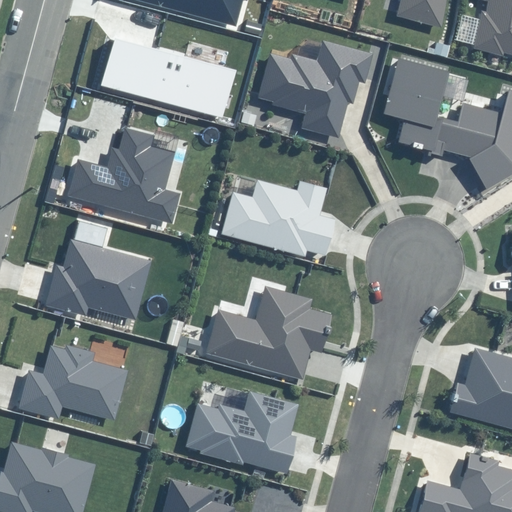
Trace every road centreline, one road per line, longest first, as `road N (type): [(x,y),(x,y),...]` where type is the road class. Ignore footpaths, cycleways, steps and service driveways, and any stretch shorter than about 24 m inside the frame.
road 1 (residential): [(413,267),(346,511)]
road 2 (unclassified): [(6,140),(43,0)]
